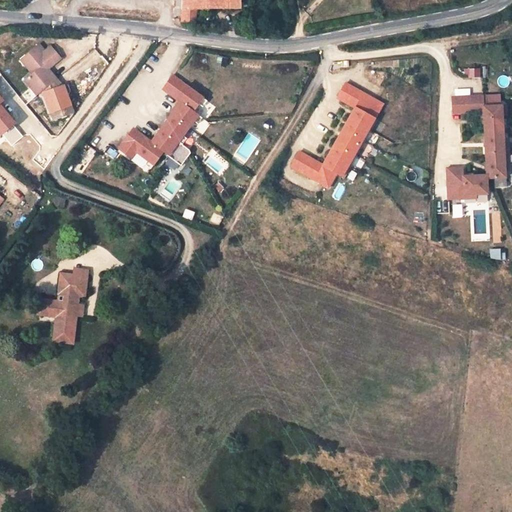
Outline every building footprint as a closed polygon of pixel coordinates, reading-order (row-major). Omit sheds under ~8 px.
[(247,0),(182,0),(181,20),(196,20),(196,8),(242,7),(242,0),(247,0)] [(34,46),(40,54),(43,52),(38,44),(34,46)] [(48,78),(43,71),(58,61),(50,48),(43,52),(40,54),(34,46),(22,54),(26,60),(24,69),(27,73),(19,79),(27,91),(35,92),(39,90),(42,94),(39,102),(52,121),(60,122),(73,114),(64,100),(65,92),(62,86),(55,89),(51,90),(47,84),(48,78)] [(17,57),(24,69),(26,60),(22,54),(17,57)] [(206,100),(172,75),(162,88),(180,102),(150,141),(132,128),(117,147),(131,157),(136,151),(146,159),(143,163),(149,168),(162,150),(171,157),(176,151),(172,148),(177,141),(181,144),(186,138),(182,135),(192,120),(196,123),(201,117),(192,110),(198,103),(201,106),(206,100)] [(55,89),(48,78),(47,84),(51,90),(55,89)] [(381,104),(344,83),(336,97),(354,108),(321,165),(297,151),(289,165),(326,187),(334,173),(340,176),(381,104)] [(482,96),(451,98),(452,113),(482,112),(485,176),(462,177),(461,168),(445,169),(446,200),(475,198),(475,194),(487,194),(486,178),(509,178),(509,167),(504,167),(504,165),(508,165),(507,143),(503,143),(502,116),(506,116),(506,106),(482,107),(482,96)] [(87,277),(66,274),(63,295),(65,295),(64,302),(39,299),(38,312),(64,315),(63,324),(55,324),(53,342),(73,344),(77,316),(71,315),(72,304),(75,305),(76,296),(84,297),(87,277)]
